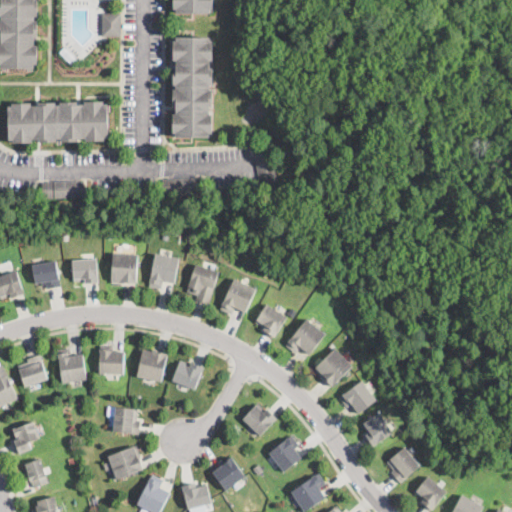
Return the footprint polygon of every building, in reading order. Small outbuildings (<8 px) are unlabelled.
[(38,0),(38,16),(35,16),(35,21),(37,21),(37,37),(34,37),(34,45),(37,45),(37,64),(34,64),(34,68),(1,68),(1,65),(0,65),(0,45),(1,45),(1,38),(0,38),(0,20),(1,20),(1,16),(0,16),(0,0),(38,0)] [(213,0),(213,9),(211,9),(211,14),(177,14),(177,9),(174,9),(174,0),(213,0)] [(107,36),(103,36),(102,13),(121,13),(121,36),(107,36)] [(213,41),(213,61),(209,61),(209,67),(213,67),(212,85),(210,85),(210,89),(213,89),(213,107),(209,107),(209,114),(212,114),(212,133),(209,133),(209,138),(176,137),(176,133),(174,133),(174,114),(176,115),(176,108),(173,108),(173,89),(176,89),(176,86),(173,86),(174,69),(176,69),(176,61),(174,61),(174,41),(176,41),(176,37),(210,37),(210,41),(213,41)] [(77,60),(72,65),(59,52),(64,47),(77,60)] [(104,101),(104,104),(108,104),(109,137),(104,137),(104,140),(86,140),(86,138),(77,138),(77,141),(61,141),(61,139),(57,139),(57,142),(40,142),(40,139),(32,139),(32,142),(13,142),(13,140),(10,140),(9,106),(12,106),(12,103),(31,103),(31,106),(39,106),(39,103),(56,102),(56,105),(60,105),(60,102),(78,102),(78,105),(85,105),(84,101),(104,101)] [(277,179),(260,183),(254,154),(271,151),(277,179)] [(202,194),(163,195),(162,179),(169,178),(201,177),(202,194)] [(85,197),(43,198),(43,181),(84,181),(85,197)] [(138,254),(137,284),(112,283),(114,253),(138,254)] [(179,258),(175,283),(163,281),(162,289),(149,286),(155,253),(179,258)] [(97,259),(99,284),(86,285),(86,281),(73,282),(72,260),(97,259)] [(56,261),(61,286),(47,289),(47,285),(42,286),(42,284),(36,285),(32,266),(32,265),(56,260),(56,261)] [(219,271),(209,304),(196,300),(197,295),(187,292),(196,264),(219,271)] [(23,294),(13,297),(12,297),(12,296),(1,299),(0,296),(0,276),(17,271),(24,294),(23,294)] [(256,288),(246,311),(235,307),(232,314),(220,309),(234,278),(256,288)] [(287,315),(274,336),(263,328),(265,325),(256,319),(267,302),(287,315)] [(325,332),(309,353),(300,345),(295,351),(285,343),(307,317),(325,332)] [(331,385),(314,367),(335,347),(352,365),(331,385)] [(71,348),(72,355),(83,354),(86,380),(62,383),(59,349),(71,348)] [(125,351),(124,374),(100,373),(100,349),(108,349),(108,350),(125,351)] [(154,352),(155,352),(155,351),(168,353),(162,382),(137,376),(143,349),(154,352)] [(28,386),(25,387),(20,369),(29,366),(27,358),(39,354),(40,354),(48,379),(28,386)] [(204,366),(194,389),(173,380),(180,362),(189,366),(191,361),(204,366)] [(4,405),(0,406),(0,365),(2,365),(18,398),(4,405)] [(377,398),(358,412),(351,403),(347,406),(339,396),(362,379),(377,398)] [(264,409),(265,410),(267,408),(277,418),(260,435),(243,419),(257,403),(264,409)] [(139,432),(139,434),(113,432),(115,407),(138,409),(137,420),(140,420),(139,432)] [(372,444),(365,433),(369,431),(363,422),(380,411),(392,431),(372,444)] [(32,421),(39,438),(29,443),(31,447),(19,453),(14,441),(20,439),(19,435),(17,436),(14,429),(32,421)] [(301,458),(284,472),(269,453),(291,435),(300,445),(294,449),(301,458)] [(144,469),(117,479),(108,456),(136,445),(140,457),(140,458),(144,469)] [(420,464),(400,481),(391,471),(394,469),(387,461),(404,446),(420,464)] [(232,485),(226,490),(213,472),(224,464),(223,462),(231,457),(245,476),(232,485)] [(35,487),(32,488),(25,464),(41,459),(48,482),(35,487)] [(325,497),(304,511),(291,491),(318,472),(326,483),(319,488),(325,497)] [(171,492),(160,511),(153,511),(137,503),(152,474),(164,480),(160,487),(171,492)] [(447,490),(432,509),(421,500),(424,497),(415,490),(428,474),(447,490)] [(195,482),(196,487),(207,485),(212,503),(188,509),(182,486),(195,482)] [(484,505),(480,511),(452,511),(462,493),(484,505)] [(57,511),(36,511),(35,506),(38,505),(37,501),(55,496),(57,504),(55,504),(57,511)]
